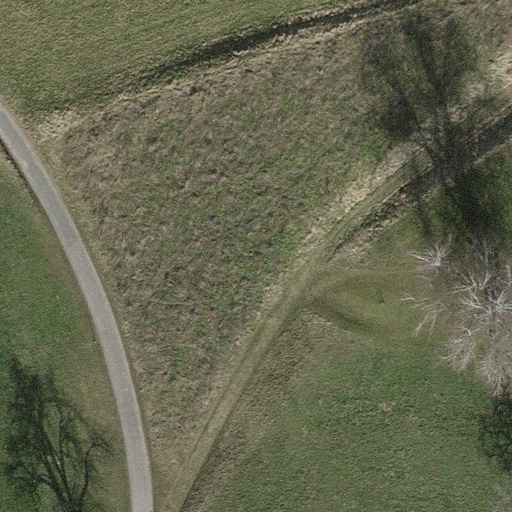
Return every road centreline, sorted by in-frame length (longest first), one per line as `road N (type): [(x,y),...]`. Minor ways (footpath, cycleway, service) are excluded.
road 1 (track): [(173,511),(325,249),(511,101)]
road 2 (track): [(0,121),(21,142),(111,337),(139,467),(140,511)]
